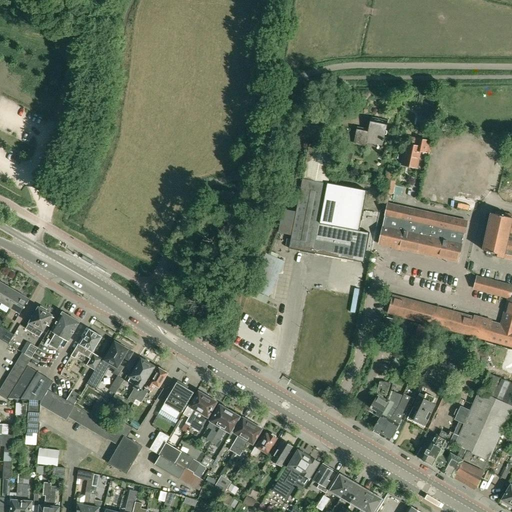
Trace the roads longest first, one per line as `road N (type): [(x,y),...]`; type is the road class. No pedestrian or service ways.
road 1 (primary): [(454,496),(0,225)]
road 2 (primary): [(0,243),(447,508)]
road 3 (track): [(70,163),(91,106),(101,0)]
road 4 (unknown): [(381,277),(381,262),(392,255),(463,270),(456,297)]
